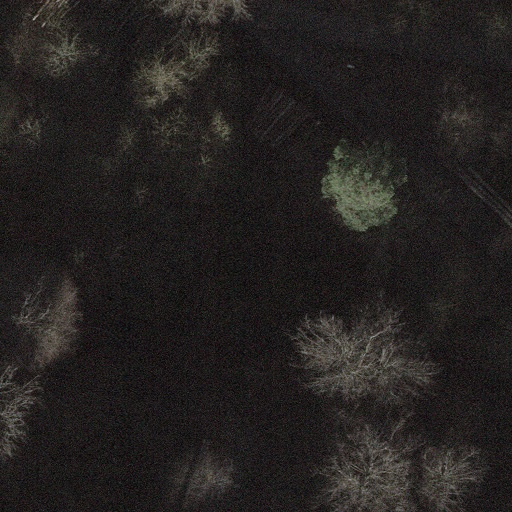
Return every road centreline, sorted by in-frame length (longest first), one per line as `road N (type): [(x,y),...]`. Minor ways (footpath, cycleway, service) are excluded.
road 1 (track): [(511,249),(251,17)]
road 2 (track): [(251,17),(386,26),(511,49)]
